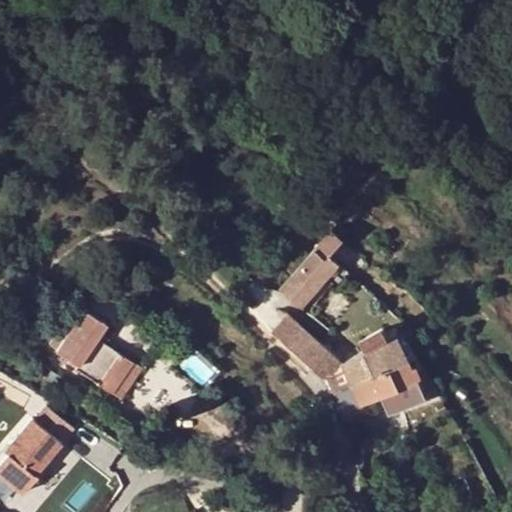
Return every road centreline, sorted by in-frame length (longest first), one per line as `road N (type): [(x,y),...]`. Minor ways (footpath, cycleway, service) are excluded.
road 1 (track): [(250,319),(0,16)]
road 2 (residential): [(119,511),(136,489),(166,477),(216,482),(254,511)]
road 3 (residential): [(362,511),(316,388)]
